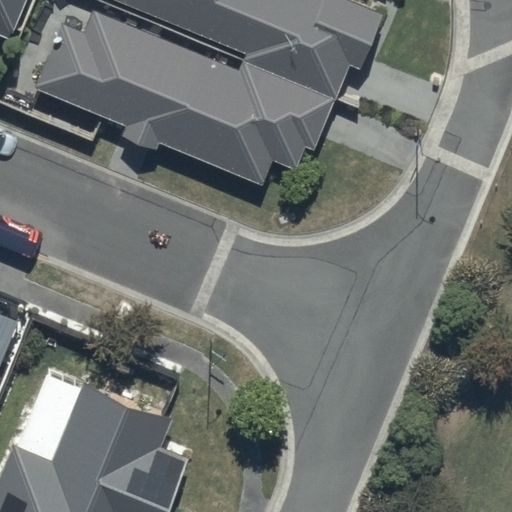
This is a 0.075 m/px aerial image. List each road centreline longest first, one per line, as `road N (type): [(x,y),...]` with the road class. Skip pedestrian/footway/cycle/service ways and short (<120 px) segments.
road 1 (residential): [(381,334),(0,185)]
road 2 (residential): [(381,334),(462,163),(501,54),(498,0)]
road 3 (residential): [(312,511),(381,334)]
